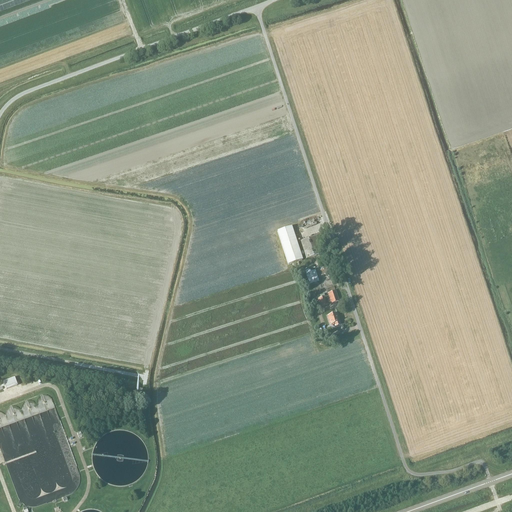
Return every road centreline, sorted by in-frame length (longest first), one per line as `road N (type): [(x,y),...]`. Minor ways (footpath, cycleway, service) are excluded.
road 1 (unclassified): [(490,482),(480,461),(434,474),(404,465),(257,7)]
road 2 (unclassified): [(0,114),(31,90),(257,7)]
